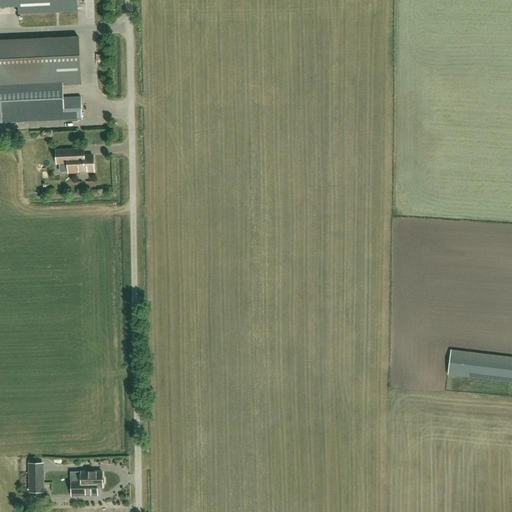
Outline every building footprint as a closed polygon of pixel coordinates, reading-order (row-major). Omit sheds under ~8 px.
[(77,11),(76,0),(0,0),(0,6),(18,5),(19,14),(77,11)] [(0,122),(82,119),(81,98),(63,98),(63,85),(80,85),(79,38),(0,40),(0,122)] [(79,156),(79,150),(79,149),(57,150),(57,164),(69,164),(69,173),(94,172),(93,156),(79,156)] [(511,383),(511,357),(451,350),(448,376),(511,383)] [(43,492),(43,464),(30,464),(30,492),(43,492)] [(104,479),(102,477),(102,472),(82,472),(82,482),(72,482),(72,495),(97,495),(97,487),(103,487),(103,485),(104,483),(104,479)]
